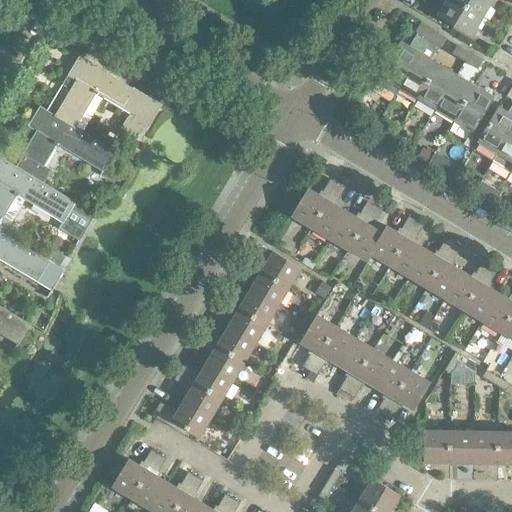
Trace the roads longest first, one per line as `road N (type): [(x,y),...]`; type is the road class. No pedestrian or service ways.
road 1 (residential): [(53,511),(294,117)]
road 2 (residential): [(511,247),(294,117)]
road 3 (residential): [(232,481),(290,384),(347,416)]
road 4 (residential): [(294,117),(150,27)]
road 5 (residential): [(294,117),(369,0)]
road 6 (residential): [(347,416),(384,436),(401,473),(435,492)]
